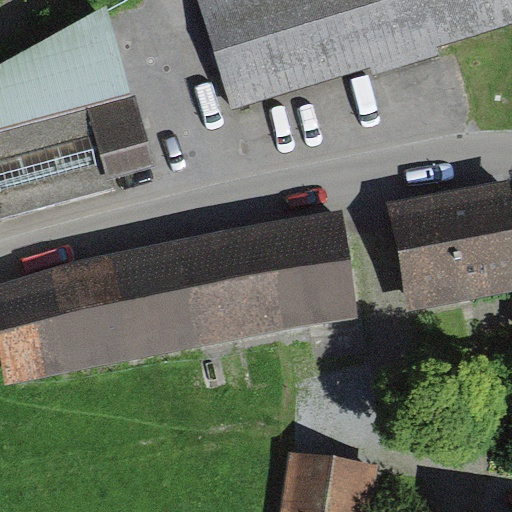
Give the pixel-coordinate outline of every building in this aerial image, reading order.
[(511,0),(209,0),(244,115),(511,35),(511,0)] [(0,143),(146,100),(118,13),(0,80),(0,143)] [(146,100),(0,143),(0,233),(132,194),(123,165),(162,153),(146,100)] [(511,205),(400,223),(413,309),(511,294),(511,205)] [(244,241),(0,302),(28,403),(252,342),(380,331),(372,226),(244,241)] [(367,511),(371,473),(292,465),(287,511),(367,511)]
